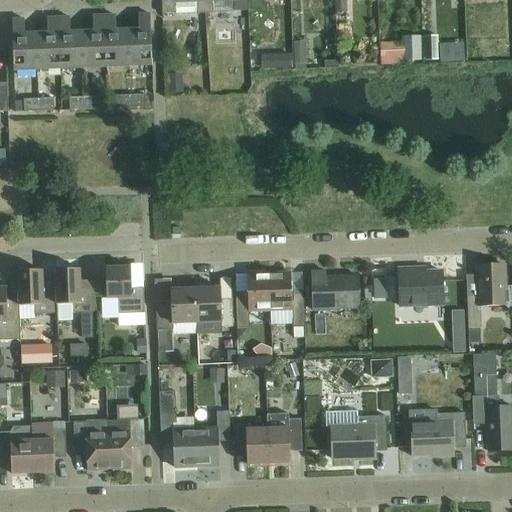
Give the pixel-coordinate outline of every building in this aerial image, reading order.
[(204,15),(203,0),(159,0),(160,15),(196,14),(196,15),(204,15)] [(203,0),(204,15),(212,15),(212,13),(247,12),(246,0),(203,0)] [(335,0),(336,12),(346,12),(345,0),(335,0)] [(138,31),(126,31),(128,68),(152,67),(150,16),(137,16),(138,31)] [(105,69),(103,17),(90,18),(91,32),(81,33),(83,70),(105,69)] [(114,17),(103,17),(105,69),(128,68),(126,31),(114,32),(114,17)] [(60,70),(58,18),(45,19),(46,34),(36,34),(37,71),(60,70)] [(83,70),(81,33),(69,33),(68,18),(58,18),(60,70),(83,70)] [(37,71),(36,34),(24,34),(24,20),(12,20),(13,72),(37,71)] [(420,37),(403,38),(404,44),(404,62),(421,61),(420,37)] [(424,37),(425,61),(439,61),(438,37),(424,37)] [(404,44),(381,45),(382,65),(404,64),(404,62),(404,44)] [(306,54),(294,54),(295,65),(307,64),(306,54)] [(292,56),(280,56),(280,71),(293,70),(292,56)] [(183,73),(168,74),(168,94),(184,93),(183,73)] [(130,96),(131,109),(146,108),(145,95),(130,96)] [(131,109),(130,96),(116,96),(116,109),(131,109)] [(86,110),(85,97),(70,98),(71,111),(86,110)] [(100,97),(85,97),(86,110),(100,110),(100,97)] [(40,112),(39,99),(25,100),(25,113),(40,112)] [(39,99),(40,112),(55,112),(54,99),(39,99)] [(479,297),(467,297),(468,329),(469,344),(482,343),(481,329),(480,307),(505,306),(508,309),(511,305),(511,284),(505,284),(504,266),(478,267),(479,297)] [(119,327),(145,326),(144,290),(132,290),(131,268),(105,269),(107,301),(118,300),(119,316),(119,327)] [(415,269),(398,269),(399,307),(443,305),(442,272),(416,273),(415,269)] [(80,270),(56,271),(56,284),(57,306),(57,315),(58,321),(73,321),(73,315),(95,314),(94,297),(94,282),(94,281),(93,280),(81,281),(80,270)] [(57,306),(56,284),(42,284),(42,271),(18,272),(19,300),(19,308),(34,307),(35,316),(57,315),(57,306)] [(312,310),(360,309),(359,277),(326,278),(326,272),(311,272),(312,310)] [(291,274),(269,275),(271,313),(271,326),(292,325),(293,327),(304,327),(303,291),(291,291),(291,274)] [(248,293),(235,294),(237,330),(238,340),(245,340),(250,335),(249,330),(249,314),(271,313),(269,275),(247,276),(248,293)] [(385,278),(374,279),(375,299),(386,299),(385,278)] [(101,281),(94,281),(94,282),(94,297),(102,297),(101,281)] [(19,308),(19,300),(7,301),(6,288),(0,288),(0,342),(21,342),(19,308)] [(219,288),(195,289),(197,323),(197,335),(221,334),(221,328),(232,328),(231,300),(219,300),(219,288)] [(171,302),(156,303),(157,331),(173,330),(173,336),(197,335),(197,323),(195,289),(170,290),(171,302)] [(93,336),(93,321),(82,322),(83,336),(93,336)] [(304,328),(293,328),(294,338),(304,338),(304,328)] [(464,338),(452,338),(453,352),(465,352),(464,338)] [(137,340),(138,353),(146,353),(146,340),(137,340)] [(30,362),(28,342),(12,344),(14,364),(30,362)] [(79,354),(79,342),(61,343),(61,354),(79,354)] [(52,345),(40,345),(40,364),(52,364),(52,345)] [(475,397),(472,397),(473,425),(486,425),(488,452),(511,450),(511,406),(499,407),(499,396),(498,396),(496,353),(473,354),(475,397)] [(411,358),(398,358),(399,377),(411,376),(411,358)] [(390,359),(369,360),(370,377),(390,376),(390,359)] [(295,363),(284,367),(286,372),(288,372),(291,379),(300,376),(295,363)] [(146,365),(127,366),(128,374),(146,373),(146,365)] [(223,369),(210,368),(210,383),(222,383),(223,369)] [(71,382),(84,382),(83,371),(71,371),(71,382)] [(64,372),(48,373),(49,388),(64,388),(64,372)] [(176,392),(160,393),(160,415),(161,424),(173,423),(177,423),(177,419),(176,392)] [(107,419),(128,419),(128,407),(107,407),(107,419)] [(437,411),(409,412),(410,424),(411,457),(438,456),(438,458),(454,457),(454,449),(466,449),(465,413),(437,415),(437,411)] [(229,412),(217,412),(217,422),(218,422),(218,429),(230,429),(230,422),(229,412)] [(326,427),(331,427),(332,460),(359,459),(359,461),(375,460),(375,452),(387,452),(386,416),(357,417),(357,412),(326,413),(326,427)] [(288,414),(267,415),(269,464),(290,463),(290,452),(302,452),(301,420),(289,420),(288,414)] [(108,421),(107,421),(110,471),(132,470),(131,448),(145,448),(144,420),(138,420),(117,421),(108,421)] [(76,423),(73,423),(74,451),(86,450),(87,471),(110,471),(107,421),(96,422),(76,423)] [(32,427),(33,474),(55,473),(54,459),(66,458),(65,430),(53,431),(53,425),(31,425),(32,427)] [(269,464),(268,429),(246,430),(246,426),(234,426),(235,454),(247,454),(247,465),(269,464)] [(33,474),(32,427),(10,427),(11,432),(0,432),(0,460),(11,460),(12,474),(33,474)] [(218,429),(195,430),(197,467),(219,466),(218,443),(218,429)] [(178,431),(173,431),(173,444),(174,468),(197,467),(195,430),(178,431)]
